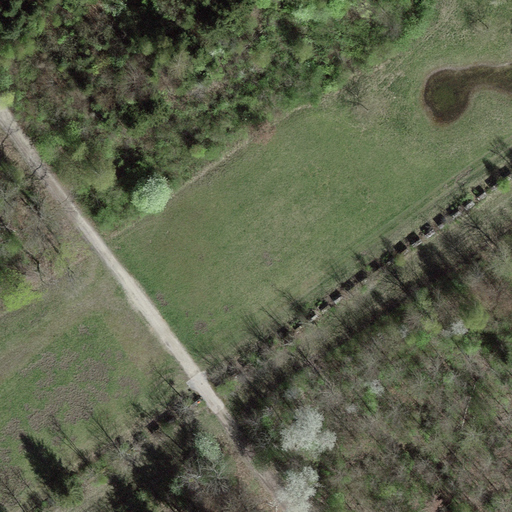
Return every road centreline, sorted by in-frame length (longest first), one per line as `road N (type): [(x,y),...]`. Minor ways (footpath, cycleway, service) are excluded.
road 1 (track): [(287,511),(0,119)]
road 2 (track): [(173,358),(511,112)]
